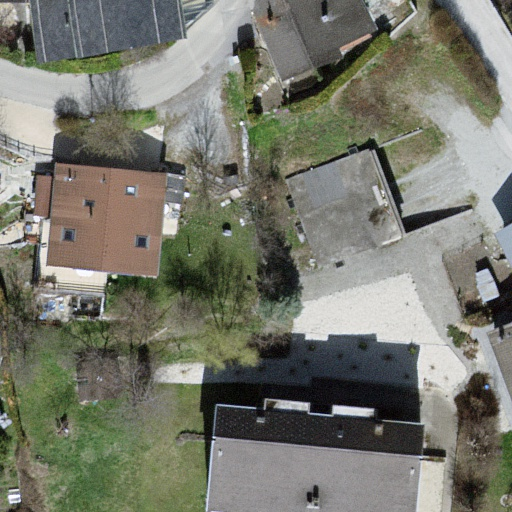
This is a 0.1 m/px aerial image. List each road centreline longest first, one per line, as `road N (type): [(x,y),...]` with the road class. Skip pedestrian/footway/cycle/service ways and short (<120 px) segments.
road 1 (residential): [(0,89),(39,100),(125,93),(230,0)]
road 2 (residential): [(448,0),(511,102)]
